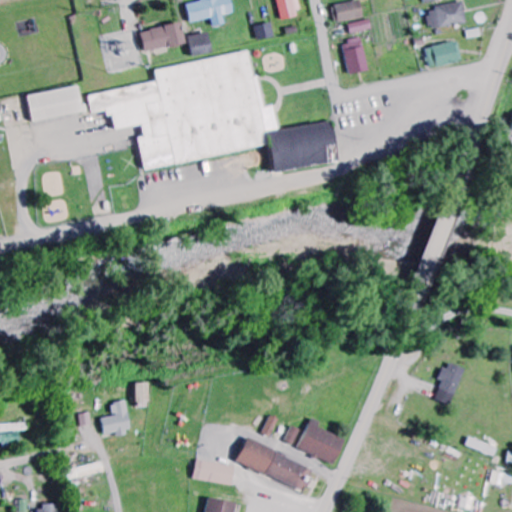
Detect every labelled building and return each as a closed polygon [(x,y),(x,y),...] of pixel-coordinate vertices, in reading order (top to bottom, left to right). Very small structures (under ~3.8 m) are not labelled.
[(200,0),(201,2),(186,5),(190,23),(212,19),(214,28),(225,25),(223,16),(233,14),(230,0),(200,0)] [(276,0),(281,21),(300,17),(296,0),(276,0)] [(335,24),(364,18),(359,0),(357,0),(331,7),(335,24)] [(466,24),(463,3),(434,6),(435,13),(426,14),(428,28),(466,24)] [(371,30),(370,20),(348,23),(349,33),(371,30)] [(140,32),(145,53),(186,44),(181,23),(140,32)] [(274,38),(271,23),(254,26),(257,41),(274,38)] [(211,55),(209,34),(188,36),(191,57),(211,55)] [(366,72),(362,40),(343,42),(347,74),(366,72)] [(424,49),(430,70),(462,61),(457,41),(424,49)] [(142,169),(269,148),(273,174),(339,163),(332,122),(277,131),(273,106),(263,108),(258,75),(253,76),(249,53),(154,69),(156,83),(87,95),(91,115),(109,111),(113,131),(141,127),(143,137),(137,138),(142,169)] [(88,114),(87,104),(82,105),(79,88),(28,95),(32,121),(88,114)] [(468,369),(450,362),(442,380),(445,381),(438,399),(453,405),(468,369)] [(148,383),(136,384),(136,408),(149,408),(148,383)] [(105,435),(118,433),(118,435),(133,433),(127,400),(111,403),(114,416),(102,418),(105,435)] [(261,434),(270,438),(278,419),(270,415),(261,434)] [(284,442),(335,465),(347,440),(319,427),(321,423),(311,419),(305,432),(292,426),(284,442)] [(6,432),(24,431),(23,424),(0,424),(0,430),(6,431),(6,432)] [(237,463),(306,491),(315,469),(247,440),(237,463)] [(235,465),(197,462),(195,481),(234,484),(235,465)] [(207,511),(236,511),(238,503),(209,498),(207,511)]
